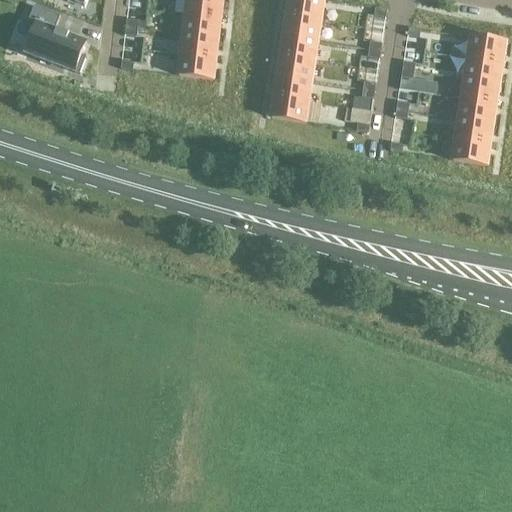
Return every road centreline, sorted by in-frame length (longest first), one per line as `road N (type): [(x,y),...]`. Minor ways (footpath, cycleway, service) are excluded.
road 1 (primary): [(511,283),(0,145)]
road 2 (residential): [(405,0),(379,149)]
